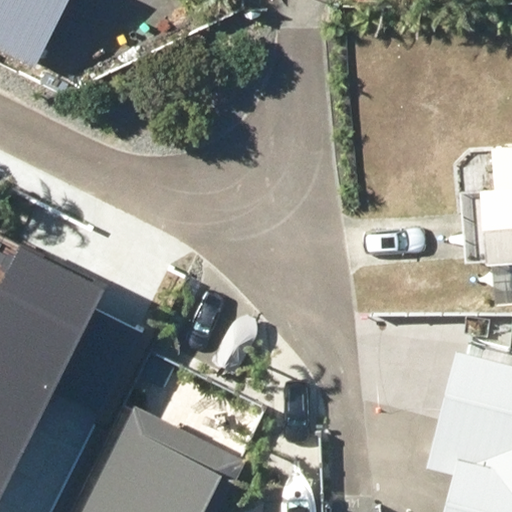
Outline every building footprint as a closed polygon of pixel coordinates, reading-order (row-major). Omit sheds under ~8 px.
[(0,0),(0,40),(32,57),(61,0),(0,0)] [(492,175),(481,176),(485,250),(511,248),(511,140),(490,141),(492,175)] [(119,231),(47,193),(22,240),(95,278),(119,231)] [(465,410),(456,431),(511,457),(511,345),(500,340),(489,362),(462,349),(439,398),(465,410)] [(151,351),(138,371),(159,384),(172,364),(151,351)] [(210,511),(241,451),(133,396),(75,511),(210,511)] [(0,504),(32,443),(0,426),(0,504)] [(459,511),(511,511),(511,500),(466,488),(459,511)]
